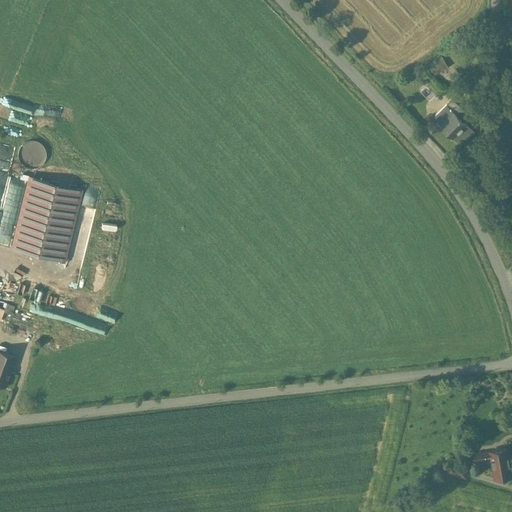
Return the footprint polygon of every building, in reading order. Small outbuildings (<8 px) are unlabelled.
[(466,41),(442,56),(447,65),(455,59),(461,69),(471,63),(465,53),(472,49),(466,41)] [(442,56),(426,66),(433,76),(448,66),(447,65),(442,56)] [(447,104),(434,118),(441,125),(454,112),(447,104)] [(462,108),(456,113),(454,112),(441,125),(454,138),(467,124),(464,121),(469,116),(462,108)] [(467,124),(454,138),(461,145),(474,131),(467,124)] [(45,160),(46,154),(45,149),(42,144),(37,142),(32,141),(26,142),(22,145),(19,149),(18,155),(19,160),(22,164),(27,167),(32,168),(37,167),(42,164),(45,160)] [(69,188),(31,179),(19,228),(18,227),(14,247),(35,252),(53,256),(69,188)] [(69,188),(53,256),(64,259),(81,191),(69,188)] [(81,208),(95,212),(99,196),(86,192),(81,208)] [(70,322),(73,310),(114,322),(118,309),(22,282),(19,292),(24,294),(20,308),(70,322)] [(0,384),(5,386),(15,356),(0,351),(0,384)] [(508,449),(492,452),(493,459),(495,469),(511,466),(508,449)] [(492,452),(475,455),(476,462),(493,459),(492,452)] [(448,463),(447,473),(466,476),(468,466),(448,463)]
